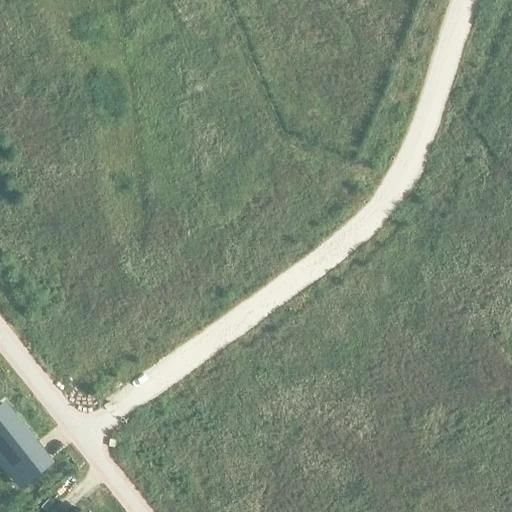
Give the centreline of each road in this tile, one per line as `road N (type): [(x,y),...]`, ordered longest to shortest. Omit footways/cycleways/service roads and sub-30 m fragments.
road 1 (residential): [(463,0),(415,150),(369,222),(80,440)]
road 2 (residential): [(80,440),(0,340)]
